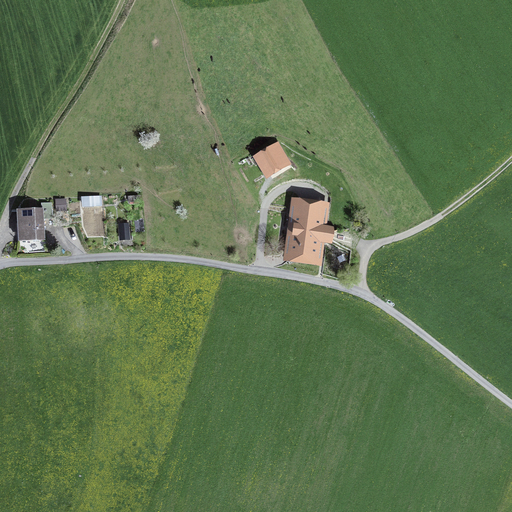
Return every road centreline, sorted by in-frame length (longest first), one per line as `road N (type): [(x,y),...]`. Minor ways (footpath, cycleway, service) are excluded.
road 1 (track): [(0,239),(9,207),(122,0)]
road 2 (track): [(359,292),(371,248),(442,215),(511,159)]
